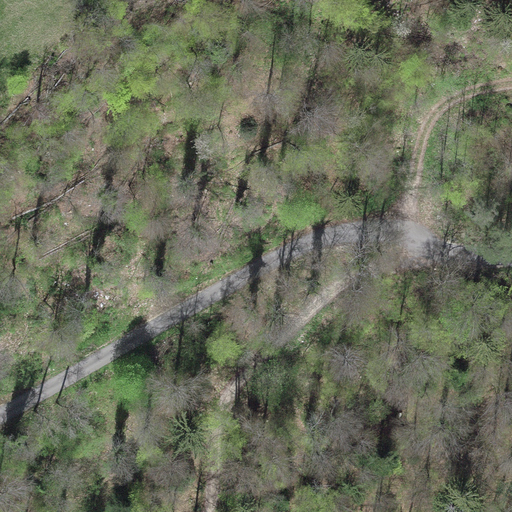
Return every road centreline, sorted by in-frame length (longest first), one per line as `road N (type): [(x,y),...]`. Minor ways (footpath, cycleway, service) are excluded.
road 1 (unclassified): [(0,417),(311,238),(383,233),(511,257)]
road 2 (track): [(210,511),(218,421),(235,383),(346,279),(458,251)]
